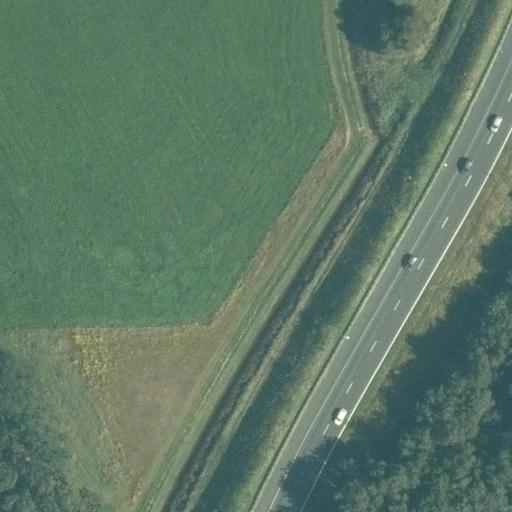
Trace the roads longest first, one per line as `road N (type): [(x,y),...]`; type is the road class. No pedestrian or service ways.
road 1 (motorway): [(511,93),(284,511)]
road 2 (track): [(0,396),(58,511)]
